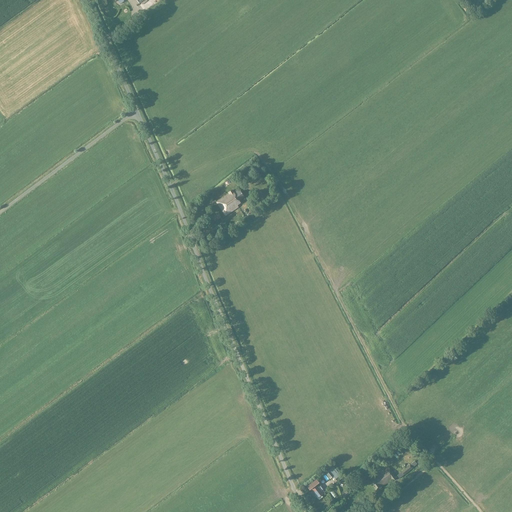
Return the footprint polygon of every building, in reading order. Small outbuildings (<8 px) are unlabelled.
[(229,194),(216,203),(225,216),(238,207),(236,205),(240,203),(238,201),(244,197),(239,190),(233,193),(231,190),(228,193),(229,194)] [(408,473),(408,472),(412,468),(417,464),(414,461),(409,465),(406,468),(405,468),(401,471),(404,476),(408,473)] [(379,476),(369,482),(375,490),(391,480),(392,481),(395,479),(391,472),(392,472),(388,467),(384,470),(385,471),(378,475),(379,476)] [(329,479),(332,477),(336,473),(332,468),(324,474),(329,479)] [(321,495),(324,493),(322,490),(323,489),(316,480),(311,484),(313,487),(310,490),(313,493),(312,494),(315,498),(316,497),(318,500),(322,497),(321,495)]
